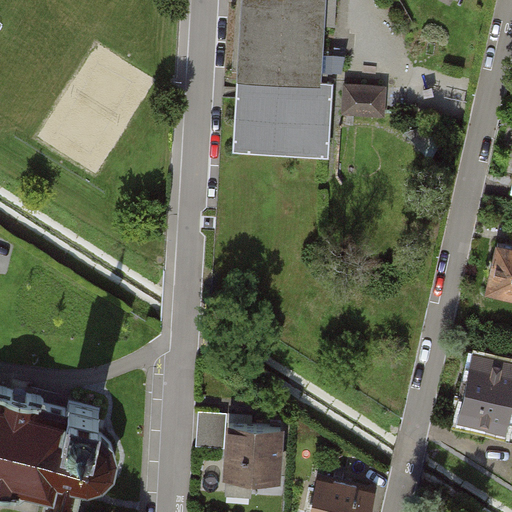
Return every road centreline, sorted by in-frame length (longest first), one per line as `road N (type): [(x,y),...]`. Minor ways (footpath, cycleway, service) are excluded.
road 1 (residential): [(395,511),(511,3)]
road 2 (residential): [(205,0),(186,336)]
road 3 (residential): [(173,511),(186,336)]
